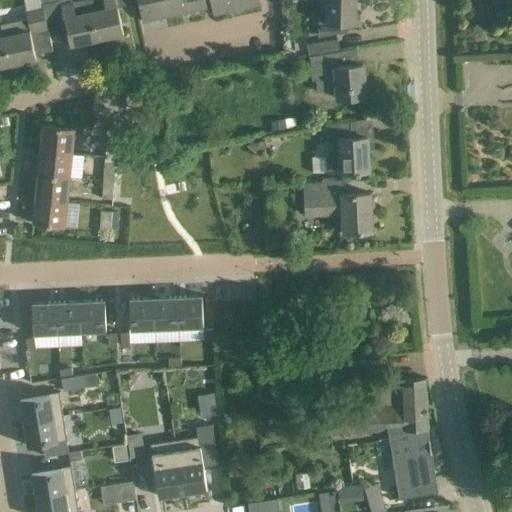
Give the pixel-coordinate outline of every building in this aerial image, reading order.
[(72,0),(42,0),(43,4),(61,0),(65,17),(67,26),(71,45),(97,40),(91,11),(88,0),(85,0),(73,3),(72,0)] [(124,34),(120,14),(118,6),(117,6),(115,0),(88,0),(91,11),(97,40),(124,34)] [(162,0),(138,0),(143,22),(166,17),(162,0)] [(186,0),(162,0),(166,17),(189,12),(186,0)] [(210,0),(186,0),(189,12),(212,7),(210,0)] [(210,0),(212,7),(214,15),(237,9),(235,0),(210,0)] [(260,0),(235,0),(237,9),(261,4),(260,0)] [(356,12),(356,0),(321,0),(321,35),(319,35),(319,36),(346,31),(346,24),(361,24),(361,12),(356,12)] [(48,29),(44,9),(43,7),(26,10),(28,18),(17,21),(1,24),(4,36),(10,65),(36,59),(31,33),(48,29)] [(0,66),(10,65),(4,36),(0,37),(0,66)] [(310,56),(329,53),(327,41),(307,44),(309,56),(309,57),(311,57),(310,56)] [(310,56),(311,57),(312,80),(316,79),(317,92),(337,90),(338,99),(365,97),(363,64),(336,66),(326,58),(329,54),(329,53),(310,56)] [(326,156),(312,157),(313,173),(327,173),(357,171),(357,173),(361,173),(361,171),(369,171),(368,136),(352,137),(351,122),(369,120),(368,119),(325,127),(326,144),(331,144),(332,155),(326,156)] [(41,149),(72,152),(75,128),(43,124),(41,149)] [(116,151),(117,132),(107,131),(106,150),(116,151)] [(268,144),(257,135),(248,146),(258,155),(268,144)] [(41,149),(38,173),(70,177),(82,178),(84,155),(72,154),(72,152),(41,149)] [(114,181),(115,163),(105,162),(103,180),(114,181)] [(67,201),(70,177),(38,173),(36,198),(67,201)] [(103,180),(102,199),(113,200),(114,181),(103,180)] [(344,232),(353,232),(373,231),(371,193),(343,194),(343,182),(323,183),(304,184),(306,216),(343,214),(344,232)] [(65,226),(67,201),(36,198),(33,223),(65,226)] [(112,212),(101,211),(100,230),(110,231),(112,212)] [(120,213),(112,212),(110,231),(118,231),(120,213)] [(202,295),(178,297),(179,328),(203,327),(202,295)] [(178,297),(154,298),(155,329),(179,328),(178,297)] [(154,298),(130,299),(131,330),(155,329),(154,298)] [(105,300),(81,301),(82,332),(106,331),(105,300)] [(81,301),(57,302),(58,333),(82,332),(81,301)] [(57,302),(32,303),(33,334),(58,333),(57,302)] [(213,330),(205,330),(206,342),(214,342),(213,330)] [(129,334),(121,335),(122,347),(130,346),(129,334)] [(116,335),(108,335),(109,347),(117,347),(116,335)] [(34,336),(25,338),(27,348),(36,347),(34,336)] [(181,358),(169,359),(169,367),(181,366),(181,358)] [(72,368),(60,370),(61,378),(73,376),(72,368)] [(73,376),(61,378),(63,390),(78,388),(76,375),(73,376)] [(58,379),(47,380),(48,388),(59,387),(58,379)] [(398,429),(426,429),(427,428),(425,379),(405,380),(373,381),(374,395),(312,398),(314,434),(388,430),(389,438),(399,436),(398,429)] [(59,391),(20,397),(24,422),(63,415),(59,391)] [(63,415),(24,422),(28,446),(43,444),(45,456),(69,453),(67,440),(63,415)] [(197,436),(175,440),(183,493),(208,489),(204,465),(218,463),(212,425),(196,427),(197,436)] [(419,495),(438,492),(429,439),(428,440),(426,429),(398,429),(399,436),(389,438),(399,498),(419,495)] [(141,434),(127,436),(131,458),(145,456),(141,434)] [(175,440),(151,443),(159,496),(183,493),(175,440)] [(83,443),(72,444),(73,452),(81,451),(85,451),(83,443)] [(126,445),(113,448),(115,463),(129,460),(126,445)] [(73,452),(69,453),(71,461),(82,459),(81,451),(73,452)] [(71,465),(32,471),(36,496),(75,489),(71,465)] [(133,481),(115,484),(118,502),(135,499),(133,481)] [(348,486),(338,487),(340,503),(350,502),(348,486)] [(78,511),(75,489),(36,496),(38,511),(78,511)] [(382,497),(369,501),(372,511),(381,511),(387,511),(382,497)] [(279,511),(278,498),(248,502),(249,511),(279,511)]
